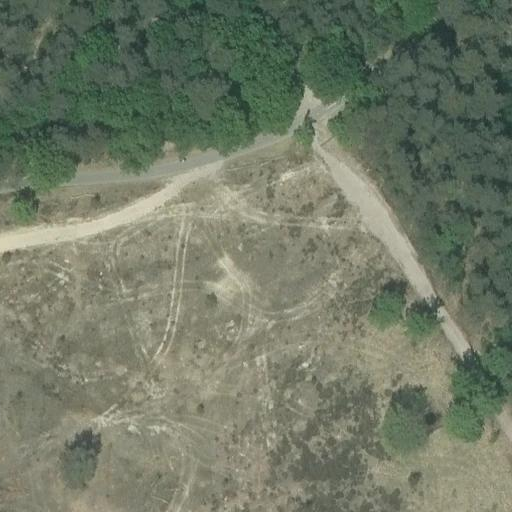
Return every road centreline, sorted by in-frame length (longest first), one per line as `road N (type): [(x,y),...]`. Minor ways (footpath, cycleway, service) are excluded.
road 1 (track): [(319,116),(511,432)]
road 2 (track): [(192,164),(175,187),(112,221),(0,247)]
road 3 (track): [(245,0),(319,116)]
